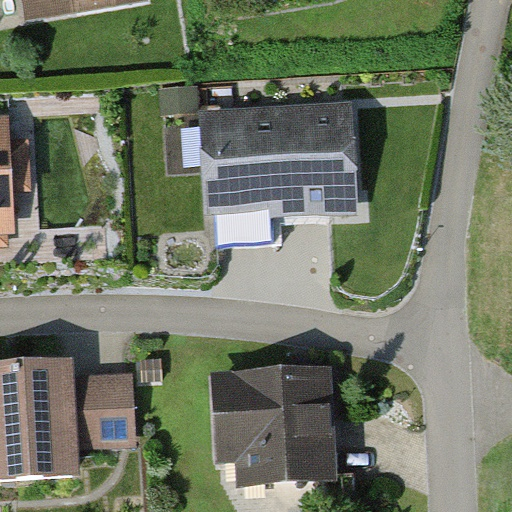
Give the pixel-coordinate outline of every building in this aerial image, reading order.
[(144,0),(24,0),(29,28),(146,11),(144,0)] [(353,112),(203,121),(210,242),(360,233),(353,112)] [(5,133),(0,133),(0,240),(8,240),(5,133)] [(69,376),(0,377),(0,496),(71,495),(69,376)] [(329,384),(226,388),(230,479),(333,475),(329,384)]
